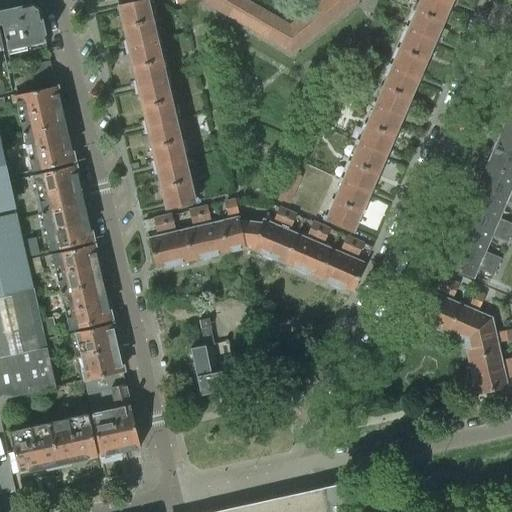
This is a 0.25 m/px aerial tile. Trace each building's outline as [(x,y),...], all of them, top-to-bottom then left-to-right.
[(145,0),(118,6),(128,47),(156,40),(146,0),(145,0)] [(208,0),(206,5),(213,9),(218,0),(208,0)] [(220,12),(226,2),(225,2),(221,0),(218,0),(213,9),(220,12)] [(245,0),(237,0),(234,7),(240,10),(243,12),(249,2),(245,0)] [(320,0),(319,2),(326,10),(330,7),(334,3),(330,0),(320,0)] [(350,7),(344,0),(338,0),(336,2),(344,12),(350,7)] [(449,3),(441,0),(419,0),(407,30),(433,41),(449,3)] [(227,16),(233,6),(226,2),(220,12),(227,16)] [(258,7),(249,2),(243,12),(247,14),(252,17),(258,7)] [(319,2),(311,8),(318,16),(323,12),(326,10),(319,2)] [(336,2),(334,3),(330,7),(337,17),(344,12),(336,2)] [(44,42),(37,9),(31,6),(0,12),(0,18),(7,50),(44,42)] [(227,16),(234,20),(240,10),(234,7),(233,6),(227,16)] [(254,18),(261,22),(267,12),(258,7),(252,17),(254,18)] [(330,7),(326,10),(323,12),(331,22),(337,17),(330,7)] [(309,23),(311,22),(317,17),(318,16),(311,8),(303,15),(309,23)] [(234,20),(241,24),(247,14),(243,12),(240,10),(234,20)] [(276,18),(267,12),(261,22),(268,26),(270,28),(276,18)] [(323,12),(318,16),(317,17),(325,27),(331,22),(323,12)] [(241,24),(248,28),(254,18),(252,17),(247,14),(241,24)] [(303,15),(295,21),(301,29),(304,27),(309,23),(303,15)] [(325,27),(317,17),(311,22),(319,32),(325,27)] [(255,32),(261,22),(254,18),(248,28),(255,32)] [(285,23),(276,18),(270,28),(275,30),(279,33),(285,23)] [(289,39),(292,37),(298,32),(301,29),(295,21),(289,25),(289,39)] [(262,36),(268,26),(261,22),(255,32),(262,36)] [(319,32),(311,22),(309,23),(304,27),(313,37),(319,32)] [(289,25),(285,23),(279,33),(281,34),(288,38),(289,39),(289,25)] [(262,36),(269,40),(275,30),(270,28),(268,26),(262,36)] [(304,27),(301,29),(298,32),(306,42),(313,37),(304,27)] [(281,34),(279,33),(275,30),(269,40),(276,44),(281,34)] [(433,41),(407,30),(390,67),(417,79),(433,41)] [(306,42),(298,32),(292,37),(300,47),(306,42)] [(276,44),(282,48),(288,38),(281,34),(276,44)] [(300,47),(292,37),(289,39),(291,54),(300,47)] [(289,39),(288,38),(282,48),(291,54),(289,39)] [(128,47),(137,87),(165,80),(156,40),(128,47)] [(28,77),(30,77),(51,73),(49,61),(25,67),(28,76),(28,77)] [(417,79),(390,67),(374,105),(401,117),(417,79)] [(30,77),(32,87),(54,83),(51,73),(30,77)] [(28,77),(28,76),(13,80),(16,91),(32,87),(30,77),(28,77)] [(137,87),(147,127),(174,120),(165,80),(137,87)] [(55,86),(13,95),(17,112),(22,110),(27,133),(64,124),(55,86)] [(401,117),(374,105),(358,143),(385,154),(401,117)] [(511,116),(508,115),(501,132),(511,136),(511,116)] [(174,120),(147,127),(156,167),(184,161),(174,120)] [(30,144),(25,145),(28,160),(31,172),(73,162),(64,124),(27,133),(30,144)] [(511,136),(501,132),(494,148),(511,155),(511,136)] [(0,195),(12,192),(9,180),(8,177),(5,161),(0,140),(0,195)] [(342,181),(368,192),(385,154),(358,143),(342,181)] [(511,155),(494,148),(487,165),(511,175),(511,155)] [(5,161),(8,177),(20,174),(24,173),(21,161),(18,162),(17,159),(5,161)] [(184,161),(156,167),(165,208),(193,201),(184,161)] [(73,165),(32,175),(35,187),(36,191),(33,191),(33,192),(37,214),(41,213),(82,203),(73,165)] [(511,175),(487,165),(480,181),(511,194),(511,185),(511,184),(511,175)] [(296,185),(300,176),(290,172),(286,181),(296,185)] [(9,180),(12,192),(13,196),(25,193),(21,178),(9,180)] [(286,181),(282,190),(293,194),(296,185),(286,181)] [(368,192),(342,181),(325,219),(352,231),(368,192)] [(511,205),(511,194),(480,181),(473,198),(501,210),(505,202),(511,205)] [(289,203),(293,194),(282,190),(278,199),(289,203)] [(473,198),(466,214),(510,233),(511,228),(511,224),(498,218),(501,210),(473,198)] [(229,219),(219,222),(227,252),(246,247),(247,248),(250,249),(254,240),(245,236),(244,232),(241,233),(239,221),(234,200),(225,202),(229,219)] [(82,203),(41,213),(45,231),(47,239),(50,251),(91,241),(82,203)] [(209,256),(227,252),(219,222),(210,224),(206,206),(197,208),(209,256)] [(250,249),(267,256),(287,211),(279,207),(272,224),(262,220),(261,223),(254,240),(250,249)] [(191,260),(209,256),(197,208),(189,210),(193,228),(184,230),(191,260)] [(295,214),(287,211),(267,256),(284,264),(297,234),(288,231),(295,214)] [(507,242),(510,233),(466,214),(459,230),(487,242),(490,235),(507,242)] [(174,265),(191,260),(184,230),(174,232),(170,215),(162,216),(174,265)] [(147,238),(154,269),(174,265),(162,216),(154,218),(158,236),(147,238)] [(261,223),(239,221),(241,233),(244,232),(245,236),(254,240),(261,223)] [(284,264),(301,271),(321,225),(313,222),(306,238),(297,234),(284,264)] [(328,228),(321,225),(301,271),(318,278),(330,249),(321,245),(328,228)] [(459,230),(452,247),(496,266),(499,258),(484,251),(487,242),(459,230)] [(318,278),(335,285),(354,240),(346,236),(339,253),(330,249),(318,278)] [(28,259),(41,256),(37,238),(24,241),(28,259)] [(362,243),(354,240),(335,285),(351,292),(363,263),(355,260),(362,243)] [(92,245),(50,254),(53,266),(57,281),(59,292),(101,283),(92,245)] [(492,275),(496,266),(452,247),(445,264),(473,276),(476,268),(492,275)] [(412,318),(430,326),(449,281),(442,277),(435,294),(424,289),(412,318)] [(430,326),(447,333),(459,304),(450,300),(457,284),(449,281),(430,326)] [(101,283),(59,292),(62,303),(67,302),(70,317),(65,318),(68,330),(109,320),(101,283)] [(40,320),(33,287),(0,295),(0,399),(54,387),(47,354),(44,339),(43,335),(40,320)] [(459,304),(447,333),(463,340),(491,318),(475,311),(482,295),(475,292),(468,308),(459,304)] [(52,318),(40,320),(43,335),(55,333),(52,318)] [(491,318),(463,340),(467,358),(498,351),(496,342),(511,337),(511,332),(511,330),(494,334),(491,318)] [(210,345),(214,344),(214,343),(213,343),(210,329),(210,328),(210,327),(208,319),(198,320),(203,345),(189,348),(195,376),(198,390),(195,390),(196,396),(219,391),(240,387),(239,381),(236,381),(233,368),(216,372),(210,345)] [(122,375),(110,324),(74,332),(83,370),(80,371),(82,382),(84,381),(84,382),(122,375)] [(56,336),(44,339),(47,354),(60,352),(56,336)] [(258,353),(262,374),(276,372),(270,345),(257,348),(258,353)] [(467,358),(471,376),(511,367),(511,358),(500,361),(498,351),(467,358)] [(511,375),(511,367),(471,376),(475,395),(506,388),(504,377),(511,375)] [(129,404),(122,375),(84,382),(86,394),(109,389),(113,408),(90,413),(99,456),(139,447),(129,404)] [(83,393),(80,380),(65,384),(68,397),(83,393)] [(61,420),(48,422),(57,465),(96,457),(87,414),(68,418),(69,423),(62,424),(61,420)] [(29,426),(7,431),(18,474),(57,465),(48,422),(37,425),(38,430),(30,431),(29,426)] [(347,511),(344,497),(276,511),(347,511)]
